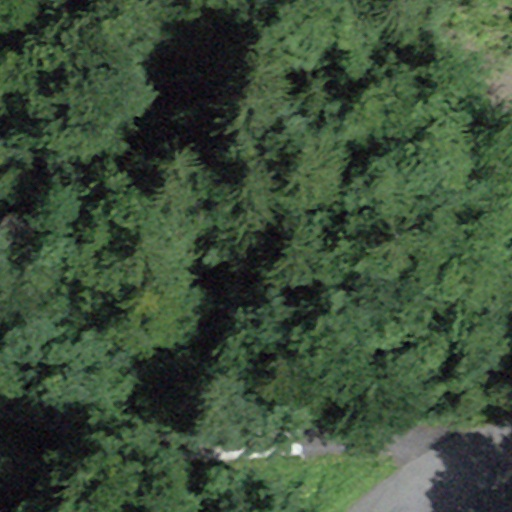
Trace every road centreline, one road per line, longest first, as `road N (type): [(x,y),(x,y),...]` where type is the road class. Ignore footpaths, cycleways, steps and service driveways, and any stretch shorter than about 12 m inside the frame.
road 1 (track): [(0,396),(183,445),(473,441)]
road 2 (unclassified): [(511,428),(473,441),(381,511)]
